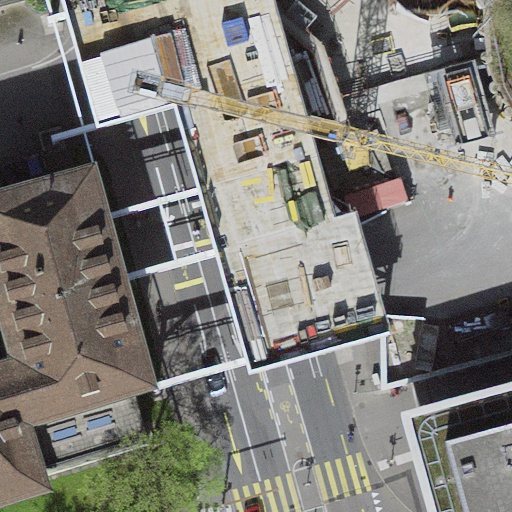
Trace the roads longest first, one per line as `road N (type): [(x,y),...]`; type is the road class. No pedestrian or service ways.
road 1 (secondary): [(312,511),(183,53)]
road 2 (residential): [(183,53),(0,109)]
